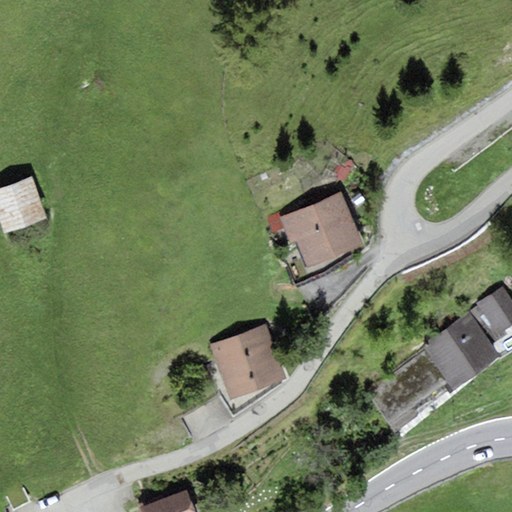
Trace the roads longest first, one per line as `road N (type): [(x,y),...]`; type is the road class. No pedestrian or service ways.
road 1 (residential): [(426,226),(352,325),(330,370),(288,409),(232,443),(76,503)]
road 2 (residential): [(426,226),(415,216),(415,176),(436,150),(511,96)]
road 3 (secondary): [(357,511),(434,464),(511,437)]
